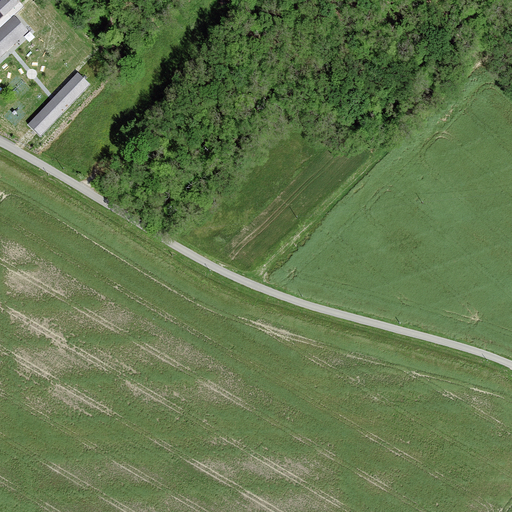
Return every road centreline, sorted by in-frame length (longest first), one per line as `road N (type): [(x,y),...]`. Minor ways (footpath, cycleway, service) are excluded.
road 1 (unclassified): [(0,142),(240,279),(511,364)]
road 2 (track): [(511,30),(484,47),(266,289)]
